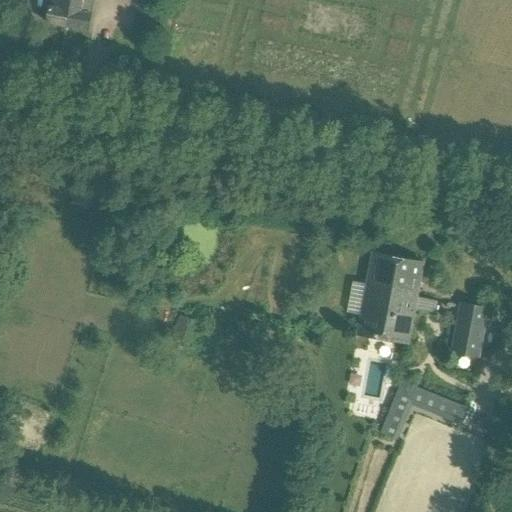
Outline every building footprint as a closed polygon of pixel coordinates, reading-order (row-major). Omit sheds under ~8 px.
[(45,23),(63,27),(67,0),(50,0),(49,6),(45,23)] [(67,0),(63,27),(87,32),(90,15),(89,15),(91,0),(67,0)] [(415,309),(416,300),(417,297),(423,264),(372,254),(366,283),(361,314),(357,334),(408,344),(414,312),(415,309)] [(361,314),(366,283),(352,280),(347,312),(361,314)] [(416,300),(415,309),(434,313),(436,300),(417,297),(416,300)] [(451,353),(480,358),(489,312),(460,306),(451,353)] [(198,320),(178,314),(169,339),(189,345),(198,320)] [(319,366),(318,405),(346,406),(347,367),(319,366)] [(408,403),(415,386),(399,380),(392,397),(378,432),(394,438),(408,403)] [(426,391),(420,406),(461,423),(467,407),(426,391)] [(79,431),(77,440),(95,445),(98,435),(79,431)]
